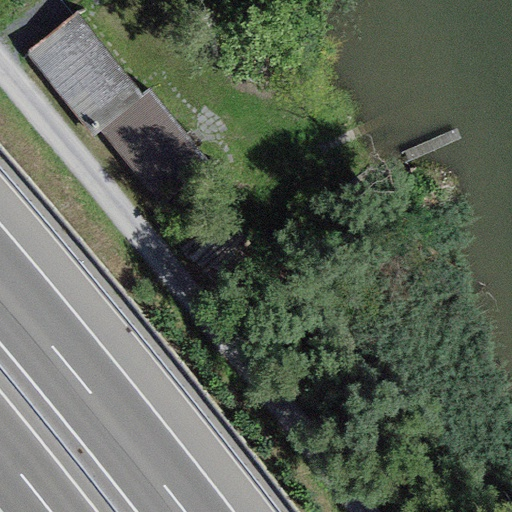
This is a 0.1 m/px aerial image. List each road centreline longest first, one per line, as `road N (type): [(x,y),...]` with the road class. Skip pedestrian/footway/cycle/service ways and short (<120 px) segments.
road 1 (track): [(349,511),(0,50)]
road 2 (motorway): [(201,511),(0,265)]
